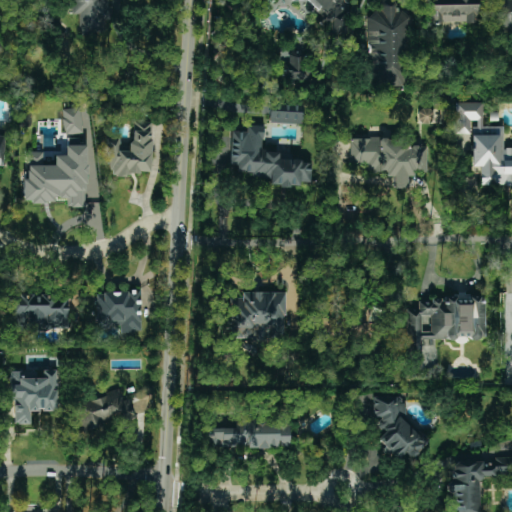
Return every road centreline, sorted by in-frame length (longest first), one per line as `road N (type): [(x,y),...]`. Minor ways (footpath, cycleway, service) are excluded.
road 1 (tertiary): [(161,511),(190,0)]
road 2 (residential): [(465,239),(176,240)]
road 3 (residential): [(177,219),(84,254),(49,255),(0,240)]
road 4 (residential): [(341,493),(182,495),(163,485)]
road 5 (residential): [(163,485),(67,471),(0,473)]
